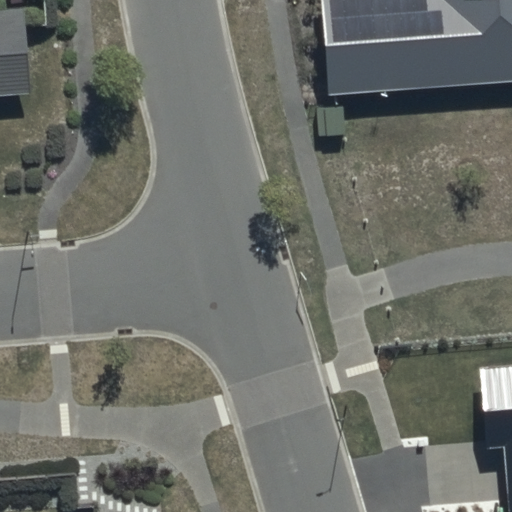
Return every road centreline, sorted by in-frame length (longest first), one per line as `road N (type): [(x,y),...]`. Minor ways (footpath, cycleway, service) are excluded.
road 1 (residential): [(239,279),(172,0)]
road 2 (residential): [(313,511),(239,279)]
road 3 (residential): [(239,279),(0,298)]
